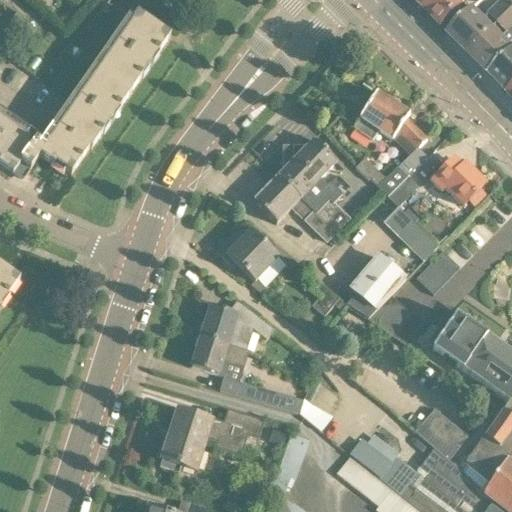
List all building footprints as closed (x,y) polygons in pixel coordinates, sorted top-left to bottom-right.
[(415,0),(425,9),(434,0),(415,0)] [(434,0),(425,9),(444,28),(469,4),(465,0),(434,0)] [(449,34),(470,55),(511,13),(511,0),(510,3),(506,0),(504,0),(485,20),(474,10),(449,34)] [(0,22),(5,26),(0,32),(0,37),(9,44),(24,24),(7,12),(0,21),(0,22)] [(511,13),(470,55),(491,76),(511,55),(511,13)] [(29,173),(32,170),(40,158),(55,168),(57,166),(72,177),(90,151),(92,152),(171,39),(134,14),(45,142),(40,139),(26,129),(0,110),(0,166),(14,176),(14,174),(24,181),(25,180),(26,180),(30,174),(29,173)] [(511,55),(491,76),(510,95),(511,93),(511,55)] [(398,135),(417,154),(428,143),(408,121),(410,117),(377,95),(353,131),(373,144),(379,135),(393,144),(398,135)] [(314,142),(296,160),(338,202),(343,197),(330,185),(328,188),(321,181),(337,165),(314,142)] [(296,160),(278,179),(302,202),(317,216),(330,201),(335,205),(338,202),(296,160)] [(444,192),(462,210),(485,186),(462,164),(459,167),(454,162),(431,186),(440,195),(444,192)] [(388,198),(390,200),(409,180),(398,170),(385,183),(364,165),(358,170),(357,169),(357,170),(369,182),(370,180),(389,198),(388,198)] [(302,202),(278,179),(253,203),(278,227),(293,212),(326,245),(349,222),(334,206),(335,205),(330,201),(317,216),(302,202)] [(399,209),(418,189),(409,180),(390,200),(399,209)] [(279,260),(269,250),(245,227),(216,256),(232,271),(236,267),(244,274),(243,275),(246,278),(247,277),(255,285),(258,282),(279,260)] [(424,265),(439,250),(425,236),(410,251),(424,265)] [(432,299),(459,272),(442,256),(415,282),(432,299)] [(355,297),(348,307),(368,322),(391,299),(407,282),(378,257),(349,292),(355,297)] [(0,311),(19,284),(0,270),(0,311)] [(325,319),(330,313),(340,301),(319,283),(318,284),(314,288),(311,292),(321,299),(312,309),(325,319)] [(391,299),(368,322),(403,347),(421,329),(391,299)] [(237,304),(230,314),(212,309),(202,339),(235,349),(243,352),(250,330),(267,343),(274,333),(237,304)] [(435,349),(432,354),(509,407),(511,401),(511,359),(455,320),(443,337),(436,332),(428,344),(435,349)] [(235,349),(202,339),(193,370),(198,371),(220,379),(224,365),(241,371),(247,353),(243,352),(235,349)] [(300,418),(304,404),(243,386),(243,387),(224,382),(220,394),(300,418)] [(511,511),(511,476),(505,470),(511,458),(511,401),(509,407),(503,416),(492,408),(471,442),(436,414),(416,436),(434,452),(434,453),(487,500),(496,507),(503,511),(511,511)] [(161,472),(179,478),(181,471),(198,476),(208,444),(217,446),(216,452),(242,460),(248,439),(259,443),(264,425),(228,414),(224,426),(212,422),(211,425),(179,415),(161,472)] [(310,445),(292,439),(289,448),(306,454),(310,445)] [(496,511),(493,509),(496,507),(487,500),(434,453),(417,477),(399,462),(394,468),(364,444),(351,460),(356,463),(360,466),(368,473),(370,475),(376,479),(385,486),(393,493),(403,501),(414,509),(416,511),(496,511)] [(303,464),(306,454),(289,448),(286,458),(303,464)] [(299,474),(303,464),(286,458),(282,468),(299,474)] [(337,478),(345,484),(360,466),(356,463),(351,460),(337,478)] [(368,473),(360,466),(345,484),(354,491),(368,473)] [(299,474),(282,468),(279,478),(294,483),(295,483),(299,474)] [(354,491),(362,497),(376,479),(370,475),(368,473),(354,491)] [(294,483),(279,478),(274,492),(285,495),(287,489),(292,491),(294,483)] [(385,486),(376,479),(362,497),(371,504),(385,486)] [(393,493),(385,486),(371,504),(379,510),(393,493)] [(394,511),(403,501),(393,493),(379,510),(377,511),(394,511)] [(286,511),(291,506),(281,499),(271,511),(286,511)] [(394,511),(411,511),(414,509),(403,501),(394,511)]
